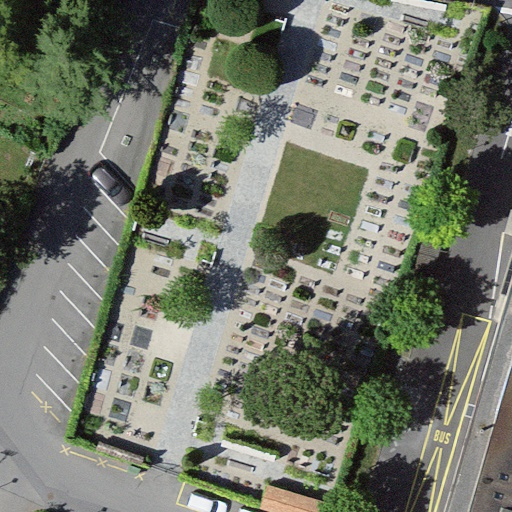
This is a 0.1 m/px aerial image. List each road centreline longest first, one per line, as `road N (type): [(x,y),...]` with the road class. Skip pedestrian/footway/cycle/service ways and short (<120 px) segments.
road 1 (residential): [(394,511),(511,100)]
road 2 (residential): [(142,0),(0,366)]
road 3 (residential): [(0,428),(11,455),(51,483),(135,511)]
